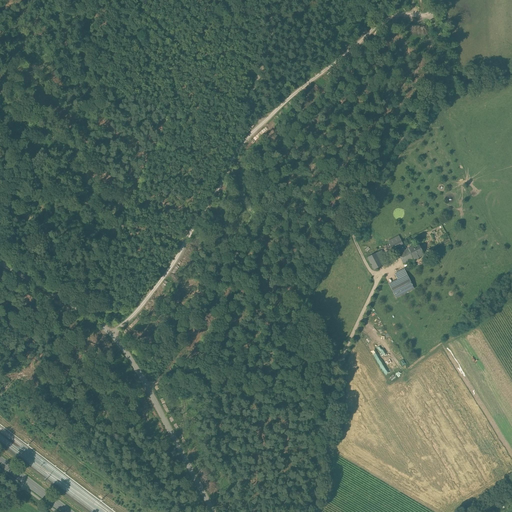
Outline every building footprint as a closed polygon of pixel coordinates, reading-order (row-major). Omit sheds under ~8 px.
[(399,236),(389,241),(393,249),(403,244),(399,236)] [(414,246),(399,254),(404,264),(415,258),(416,260),(425,255),(420,245),(415,248),(414,246)] [(382,265),(376,253),(367,258),(373,270),(382,265)] [(408,275),(405,269),(396,273),(398,279),(389,284),(396,298),(415,289),(408,275)] [(383,369),(388,366),(373,343),(369,346),(383,369)] [(386,364),(396,372),(399,369),(390,360),(386,364)]
